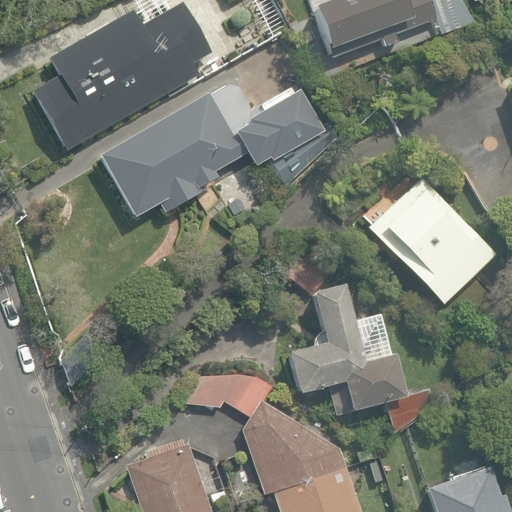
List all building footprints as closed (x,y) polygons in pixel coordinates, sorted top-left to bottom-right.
[(325,51),(328,60),(378,40),(381,49),(395,44),(392,36),(431,21),(438,37),(471,24),(457,0),(335,0),(309,11),(325,51)] [(27,92),(61,153),(197,77),(190,65),(208,55),(179,3),(138,25),(130,11),(45,59),(55,76),(27,92)] [(98,157),(131,217),(155,204),(160,214),(204,189),(201,185),(215,177),(212,171),(241,155),(248,168),(265,158),(267,163),(271,161),(284,185),(303,175),(297,166),(309,159),(301,144),(318,134),(291,85),(248,111),(237,91),(223,86),(98,157)] [(366,230),(437,307),(492,257),(420,179),(366,230)] [(280,274),(308,297),(331,268),(304,245),(280,274)] [(382,403),(391,435),(430,406),(426,390),(397,387),(397,384),(393,370),(392,367),(389,356),(360,363),(346,310),(359,307),(352,283),(309,296),(321,344),(283,354),(294,396),(326,388),(333,415),(382,403)] [(59,362),(67,384),(94,358),(85,335),(59,362)] [(270,493),(275,511),(357,511),(336,451),(258,403),(259,402),(268,387),(253,379),(236,376),(198,378),(170,404),(217,410),(221,403),(248,418),(247,419),(240,431),(260,496),(270,493)] [(511,404),(503,407),(511,430),(511,404)] [(124,464),(140,511),(209,511),(185,443),(181,444),(179,438),(142,451),(144,457),(124,464)] [(357,463),(371,459),(368,448),(354,453),(357,463)] [(372,484),(381,481),(374,462),(366,464),(372,484)] [(504,511),(499,493),(493,495),(483,468),(420,489),(427,511),(504,511)] [(209,493),(212,503),(225,500),(222,490),(209,493)] [(216,504),(218,511),(228,511),(225,501),(216,504)]
